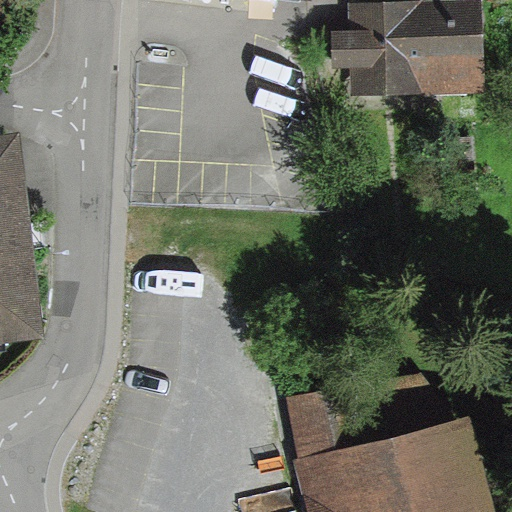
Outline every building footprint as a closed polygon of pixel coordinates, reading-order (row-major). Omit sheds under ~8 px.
[(350,76),(351,101),(485,97),(483,4),(349,8),(350,38),(332,39),(333,77),(350,76)] [(0,323),(48,318),(21,109),(0,112),(0,323)] [(449,176),(476,175),(475,141),(447,142),(449,176)] [(450,197),(477,196),(476,175),(449,176),(450,197)] [(311,511),(493,511),(483,469),(491,467),(482,429),(473,431),(402,381),(294,406),(309,469),(302,471),(311,511)]
